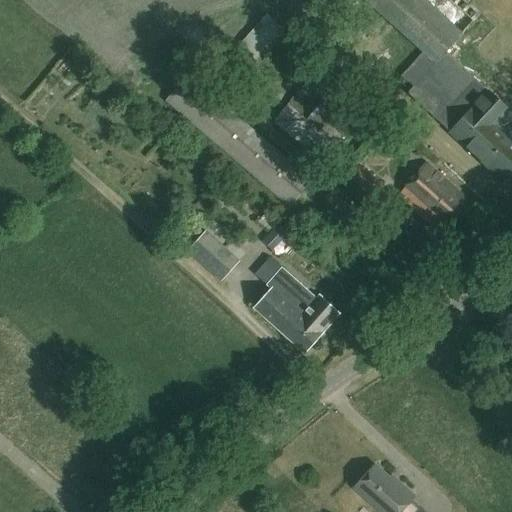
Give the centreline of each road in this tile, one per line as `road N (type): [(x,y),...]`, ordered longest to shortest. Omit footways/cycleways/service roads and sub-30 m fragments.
road 1 (track): [(316,387),(0,99)]
road 2 (tertiary): [(158,511),(316,387),(511,277)]
